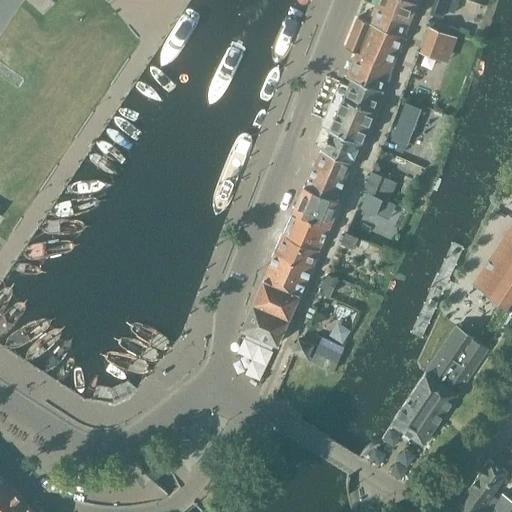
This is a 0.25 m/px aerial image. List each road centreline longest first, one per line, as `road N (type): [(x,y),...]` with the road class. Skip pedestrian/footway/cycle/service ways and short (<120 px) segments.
road 1 (secondary): [(215,372),(230,293),(343,0)]
road 2 (secondary): [(215,372),(133,438),(114,444),(75,440),(0,394)]
road 3 (unclassified): [(427,511),(258,403)]
road 4 (residential): [(148,511),(188,490),(258,403)]
road 5 (residential): [(504,409),(436,511)]
